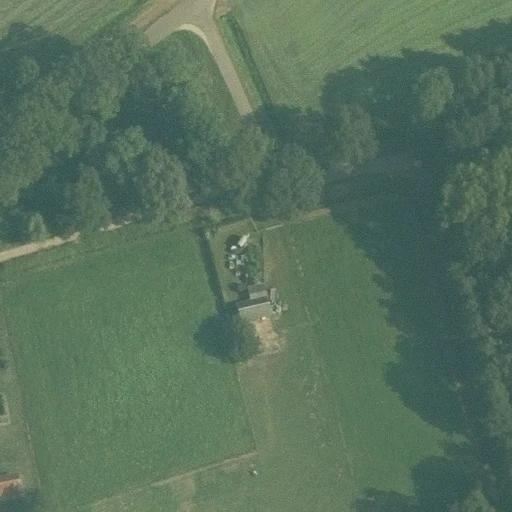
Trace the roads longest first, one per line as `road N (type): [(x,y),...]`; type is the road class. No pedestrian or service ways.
road 1 (unclassified): [(511,429),(438,194),(403,166)]
road 2 (unclassified): [(281,181),(0,256)]
road 3 (tertiary): [(0,154),(194,3)]
road 4 (unclassified): [(281,181),(194,3)]
road 5 (unclassified): [(403,166),(281,181)]
road 6 (unclassified): [(403,166),(438,142),(511,118)]
